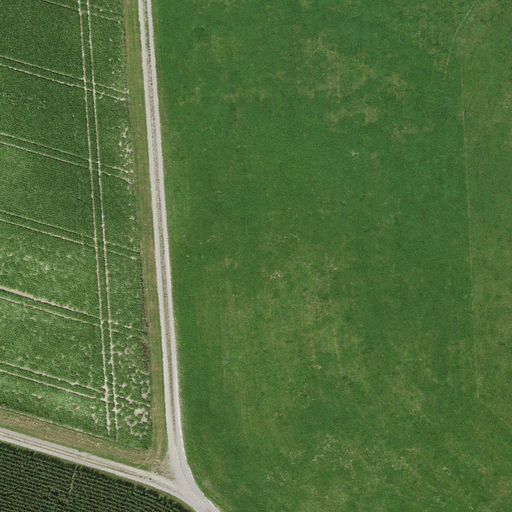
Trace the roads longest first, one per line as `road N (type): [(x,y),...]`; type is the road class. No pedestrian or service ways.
road 1 (track): [(210,511),(183,462),(176,429),(147,0)]
road 2 (track): [(207,511),(146,478),(0,432)]
